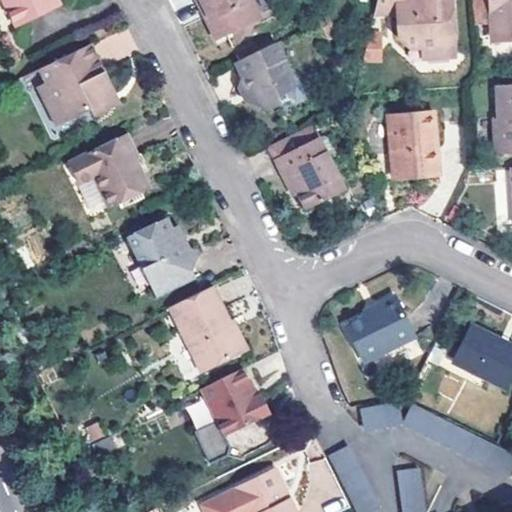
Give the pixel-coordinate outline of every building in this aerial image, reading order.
[(0,0),(0,6),(11,28),(55,5),(53,0),(0,0)] [(203,0),(207,7),(221,35),(259,16),(250,0),(196,0),(198,2),(202,0),(203,0)] [(203,0),(202,0),(198,2),(216,38),(221,35),(207,7),(203,0)] [(375,0),(372,16),(396,14),(398,37),(408,50),(421,49),(421,63),(450,61),(450,50),(447,46),(447,39),(452,39),(449,0),(375,0)] [(489,25),(487,0),(472,0),(474,26),(489,25)] [(511,0),(487,0),(489,25),(490,38),(510,37),(511,42),(511,41),(511,0)] [(362,59),(378,63),(385,32),(370,28),(362,59)] [(94,43),(102,63),(136,49),(128,29),(94,43)] [(275,42),(235,62),(241,74),(239,85),(242,92),(249,89),(256,105),(269,110),(280,104),(276,95),(288,89),(293,78),(275,42)] [(94,77),(102,73),(88,46),(37,70),(44,84),(48,93),(62,122),(86,109),(90,116),(106,108),(101,98),(103,96),(97,83),(94,77)] [(117,103),(102,73),(94,77),(97,83),(103,96),(101,98),(106,108),(117,103)] [(52,126),(62,122),(48,93),(44,84),(33,89),(52,126)] [(494,153),(511,151),(511,87),(495,88),(496,119),(493,118),(494,153)] [(247,101),(256,105),(249,89),(242,92),(247,101)] [(276,95),(280,104),(292,99),(288,89),(276,95)] [(431,115),(387,118),(393,172),(437,168),(431,115)] [(322,155),(315,142),(321,139),(314,125),(263,149),(285,190),(293,186),(297,193),(304,206),(345,183),(328,151),(322,155)] [(124,135),(64,163),(76,183),(89,177),(104,208),(148,188),(132,158),(135,156),(124,135)] [(321,139),(315,142),(322,155),(328,151),(333,149),(334,146),(329,137),(326,136),(321,139)] [(437,168),(393,172),(394,182),(438,178),(437,168)] [(293,186),(285,190),(289,197),(297,193),(293,186)] [(375,208),(366,212),(372,223),(380,219),(375,208)] [(156,297),(195,278),(190,268),(193,259),(195,252),(189,252),(178,251),(174,243),(183,239),(176,227),(167,232),(162,220),(137,232),(139,236),(127,242),(156,297)] [(178,251),(189,252),(183,239),(174,243),(178,251)] [(190,268),(195,278),(201,275),(193,259),(190,268)] [(213,286),(168,307),(198,370),(241,349),(230,325),(228,320),(213,286)] [(395,299),(378,308),(379,319),(366,326),(364,321),(345,331),(363,366),(415,338),(395,299)] [(365,314),(364,321),(366,326),(379,319),(378,308),(365,314)] [(230,325),(241,349),(247,347),(233,317),(228,320),(230,325)] [(511,344),(472,325),(457,354),(490,371),(486,379),(506,389),(511,377),(511,344)] [(453,362),(486,379),(490,371),(457,354),(453,362)] [(241,367),(199,387),(214,418),(192,429),(208,462),(226,453),(229,444),(224,433),(269,411),(259,392),(256,393),(254,390),(241,367)] [(511,474),(511,448),(406,397),(394,402),(406,426),(510,478),(511,474)] [(368,443),(406,426),(394,402),(357,420),(368,443)] [(347,444),(323,455),(351,511),(360,511),(377,504),(347,444)] [(284,501),(290,498),(275,468),(269,471),(284,501)] [(425,511),(420,468),(398,471),(403,511),(425,511)] [(296,511),(290,498),(284,501),(269,471),(207,501),(212,511),(296,511)]
